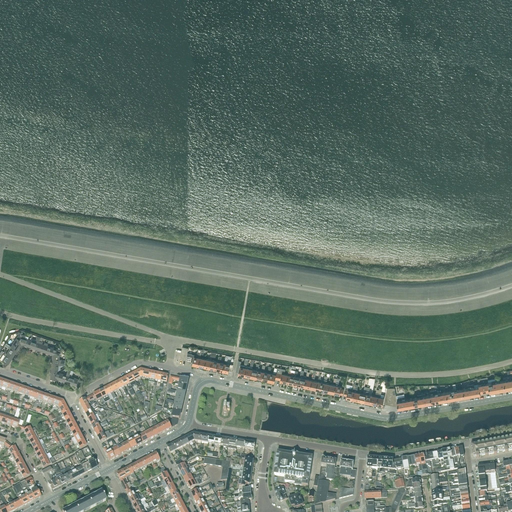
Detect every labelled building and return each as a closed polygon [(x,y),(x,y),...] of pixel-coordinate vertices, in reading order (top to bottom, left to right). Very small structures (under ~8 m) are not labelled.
[(28,346),(30,340),(24,338),(25,335),(21,334),(20,337),(19,340),(20,344),(28,346)] [(20,344),(19,340),(20,337),(18,336),(15,340),(14,339),(14,341),(11,346),(16,350),(20,344)] [(39,341),(39,340),(40,337),(37,336),(36,340),(37,340),(36,342),(31,340),(32,338),(31,338),(30,340),(28,346),(36,349),(39,341)] [(42,342),(39,341),(36,349),(45,352),(47,346),(47,344),(44,342),(43,344),(42,344),(43,342),(42,342)] [(12,357),(16,350),(11,346),(6,343),(5,345),(10,348),(7,353),(6,353),(12,357)] [(56,352),(57,349),(47,346),(45,352),(52,355),(56,352)] [(64,363),(65,360),(58,359),(59,350),(57,349),(56,352),(52,355),(52,362),(64,363)] [(200,356),(200,355),(202,349),(198,349),(196,356),(194,355),(193,362),(192,364),(198,366),(200,357),(200,358),(200,356)] [(6,353),(7,353),(4,352),(0,358),(0,359),(8,364),(12,357),(6,353)] [(244,376),(246,366),(248,360),(245,359),(244,366),(240,365),(239,372),(238,374),(244,376)] [(252,369),(254,361),(250,361),(249,364),(251,364),(250,367),(246,366),(244,376),(250,377),(252,369)] [(64,366),(64,363),(52,362),(51,370),(57,371),(58,365),(64,366)] [(270,373),(272,363),(270,362),(267,372),(264,372),(262,380),(268,381),(270,373)] [(264,372),(265,365),(263,365),(261,371),(258,370),(256,378),(262,380),(264,372)] [(276,373),(277,368),(275,368),(274,371),(273,374),(270,373),(268,381),(274,382),(275,379),(276,373)] [(285,370),(277,368),(276,373),(279,374),(281,374),(280,380),(280,382),(286,383),(288,375),(284,374),(285,370)] [(67,382),(71,370),(69,369),(67,375),(61,373),(58,379),(67,382)] [(57,372),(57,371),(51,370),(50,379),(56,379),(57,379),(58,379),(61,373),(57,372)] [(72,377),(74,371),(71,370),(67,382),(75,385),(78,379),(72,377)] [(149,380),(151,372),(141,370),(137,372),(140,379),(142,378),(149,380)] [(303,374),(303,371),(301,370),(300,377),(298,385),(304,387),(306,379),(306,376),(303,376),(303,374)] [(135,382),(140,379),(137,372),(131,375),(135,382)] [(136,385),(135,382),(131,375),(126,378),(129,384),(131,387),(136,385)] [(164,385),(167,386),(169,376),(163,375),(161,382),(160,388),(163,388),(164,385)] [(511,376),(511,377),(511,376),(503,377),(503,380),(505,389),(511,388),(511,376)] [(185,394),(188,380),(173,377),(173,380),(180,382),(179,389),(178,389),(177,392),(185,394)] [(131,387),(129,384),(126,378),(121,381),(124,387),(127,386),(129,391),(131,393),(133,392),(131,387)] [(488,383),(487,378),(478,379),(479,387),(480,392),(489,390),(488,383)] [(490,392),(505,389),(503,380),(488,383),(489,390),(490,392)] [(7,391),(7,390),(10,383),(4,381),(2,388),(6,389),(6,391),(7,391)] [(128,396),(124,387),(121,381),(115,384),(119,390),(122,389),(123,391),(126,397),(128,396)] [(113,393),(119,390),(115,384),(110,386),(113,393)] [(352,399),(355,385),(353,384),(352,388),(351,388),(345,387),(345,390),(348,390),(346,396),(346,398),(352,399)] [(367,387),(368,385),(365,384),(364,390),(363,393),(360,393),(358,401),(364,402),(367,387)] [(479,387),(474,388),(474,385),(467,386),(467,389),(462,390),(464,397),(480,394),(480,392),(479,387)] [(113,393),(110,386),(104,389),(108,396),(110,394),(113,400),(116,399),(113,393)] [(398,407),(397,401),(396,398),(395,388),(387,388),(384,404),(398,407)] [(29,401),(30,399),(30,398),(32,391),(27,389),(24,397),(23,399),(29,401)] [(108,396),(104,389),(99,392),(102,397),(102,399),(103,399),(105,403),(110,401),(108,396)] [(376,405),(379,390),(377,390),(375,396),(372,395),(372,396),(370,403),(376,405)] [(447,400),(464,397),(462,390),(446,392),(447,400)] [(139,401),(144,399),(140,391),(136,394),(139,401)] [(102,399),(102,397),(99,392),(93,395),(94,395),(95,398),(97,402),(100,400),(101,402),(102,402),(103,404),(105,403),(103,399),(102,399)] [(183,407),(185,394),(177,392),(176,395),(178,395),(176,402),(175,402),(174,405),(183,407)] [(431,403),(447,400),(446,392),(430,395),(431,403)] [(425,396),(425,394),(417,395),(417,398),(413,398),(414,406),(431,403),(430,395),(425,396)] [(405,400),(404,397),(396,398),(397,401),(398,407),(398,408),(414,406),(413,398),(405,400)] [(87,403),(85,400),(85,399),(79,403),(82,408),(88,405),(87,403)] [(94,404),(95,404),(94,402),(88,405),(82,408),(85,414),(91,411),(90,408),(92,406),(94,404)] [(181,413),(183,407),(174,405),(173,408),(175,408),(174,411),(181,413)] [(62,415),(68,412),(65,406),(59,410),(58,410),(59,411),(60,411),(62,415)] [(20,430),(21,427),(18,426),(20,420),(18,419),(19,414),(20,409),(17,408),(17,411),(14,418),(11,427),(17,429),(20,430)] [(96,413),(95,414),(93,410),(91,411),(85,414),(88,420),(94,417),(97,415),(100,414),(99,412),(96,414),(96,413)] [(181,413),(174,411),(171,410),(170,414),(171,414),(170,417),(173,418),(172,421),(177,425),(179,419),(180,419),(181,413)] [(65,421),(71,418),(68,412),(62,415),(61,416),(62,417),(63,417),(65,421)] [(6,425),(9,416),(4,415),(1,423),(6,425)] [(91,426),(97,423),(94,417),(88,420),(91,426)] [(68,427),(74,423),(71,418),(65,421),(68,427)] [(106,426),(108,425),(106,422),(99,426),(97,423),(91,426),(94,432),(100,428),(103,427),(106,426)] [(172,428),(169,423),(168,422),(162,425),(166,432),(172,428)] [(71,432),(77,429),(74,423),(68,427),(71,432)] [(160,435),(166,432),(162,425),(156,428),(160,435)] [(28,429),(23,427),(21,427),(20,430),(24,431),(24,432),(26,436),(34,432),(36,431),(34,428),(31,430),(30,428),(28,429)] [(97,437),(103,434),(100,428),(94,432),(97,437)] [(158,436),(160,435),(156,428),(150,431),(154,438),(158,436)] [(74,438),(80,435),(77,429),(71,432),(70,433),(71,434),(72,434),(74,438)] [(149,440),(154,438),(150,431),(145,434),(148,440),(148,441),(149,440)] [(29,441),(37,436),(34,432),(26,436),(29,441)] [(114,434),(110,435),(108,432),(104,434),(103,434),(97,437),(100,443),(106,440),(115,436),(114,434)] [(130,434),(132,437),(133,440),(137,447),(142,444),(140,440),(139,437),(137,434),(134,436),(132,433),(130,434)] [(148,441),(148,440),(145,434),(139,437),(140,440),(142,444),(148,441)] [(195,444),(194,441),(195,441),(194,440),(193,434),(186,438),(187,440),(189,444),(192,443),(193,444),(195,444)] [(203,436),(194,434),(193,434),(194,440),(195,441),(201,442),(202,440),(203,436)] [(83,440),(80,435),(74,438),(73,439),(73,440),(74,439),(77,444),(83,440)] [(37,436),(29,441),(31,445),(39,441),(37,436)] [(7,448),(10,445),(6,442),(6,441),(0,439),(0,438),(0,446),(1,447),(1,448),(3,449),(4,446),(7,448)] [(189,444),(187,440),(186,438),(182,440),(180,441),(183,447),(189,444)] [(229,440),(222,439),(222,440),(221,446),(223,446),(228,447),(228,446),(229,440)] [(508,451),(511,451),(508,439),(499,441),(500,442),(498,442),(498,441),(488,443),(490,454),(494,454),(494,455),(497,455),(497,453),(499,453),(499,452),(502,451),(503,452),(505,452),(505,453),(508,453),(508,451)] [(86,446),(83,440),(77,444),(76,444),(77,447),(78,446),(80,450),(86,446)] [(137,447),(133,440),(132,440),(128,442),(132,450),(137,447)] [(236,450),(237,448),(237,446),(238,441),(229,440),(228,446),(228,447),(228,449),(236,450)] [(33,450),(42,446),(39,441),(31,445),(33,450)] [(177,451),(183,447),(180,441),(174,444),(177,451)] [(132,450),(128,442),(122,445),(126,452),(132,450)] [(121,455),(117,448),(114,443),(112,444),(115,449),(112,451),(111,451),(115,458),(121,455)] [(255,444),(246,443),(245,449),(254,451),(256,444),(255,444)] [(488,455),(490,454),(488,443),(480,445),(478,446),(478,445),(471,446),(473,456),(476,456),(476,459),(479,458),(479,455),(482,455),(482,456),(485,455),(485,457),(488,456),(488,455)] [(179,454),(177,451),(174,444),(167,448),(171,454),(175,452),(176,455),(179,454)] [(14,448),(10,445),(7,448),(10,450),(7,451),(8,454),(10,453),(11,457),(18,453),(15,447),(14,448)] [(121,455),(126,452),(122,445),(117,448),(121,455)] [(36,455),(44,450),(42,446),(33,450),(36,455)] [(93,460),(87,448),(82,451),(84,455),(85,455),(89,462),(87,463),(91,471),(97,468),(93,460)] [(111,451),(108,453),(106,448),(104,450),(106,454),(110,461),(115,458),(111,451)] [(38,459),(47,455),(44,450),(36,455),(38,459)] [(448,471),(450,470),(446,451),(442,452),(444,465),(446,464),(447,467),(448,471)] [(87,463),(82,454),(81,452),(75,455),(79,462),(77,463),(78,466),(80,465),(81,468),(85,474),(87,473),(91,471),(87,463)] [(21,459),(18,454),(18,453),(11,457),(10,457),(11,460),(13,459),(14,462),(21,459)] [(41,464),(49,460),(49,459),(52,458),(49,453),(47,455),(38,459),(41,464)] [(153,463),(160,459),(157,453),(150,457),(153,463)] [(284,454),(278,453),(276,461),(276,462),(276,463),(276,465),(275,467),(275,468),(274,476),(278,476),(286,477),(285,482),(294,484),(294,485),(308,487),(309,481),(311,469),(313,469),(313,465),(311,465),(312,458),(306,457),(298,456),(298,455),(296,455),(294,455),(292,454),(292,455),(284,454)] [(146,467),(153,463),(150,457),(143,460),(146,467)] [(409,468),(416,466),(414,457),(407,458),(409,468)] [(24,465),(21,460),(21,459),(14,462),(17,468),(24,465)] [(253,462),(253,461),(242,459),(241,466),(252,468),(253,465),(254,462),(253,462)] [(325,460),(325,459),(322,459),(319,480),(315,480),(315,478),(314,488),(318,489),(316,506),(321,504),(335,500),(336,495),(327,494),(329,483),(329,481),(335,482),(336,477),(335,477),(337,469),(336,469),(335,469),(336,461),(332,461),(332,460),(328,460),(325,460)] [(395,470),(404,469),(402,459),(393,461),(395,470)] [(43,469),(52,465),(49,460),(41,464),(43,469)] [(140,470),(146,467),(143,460),(137,464),(140,470)] [(395,470),(393,461),(388,461),(388,470),(390,470),(390,474),(391,474),(391,478),(393,478),(393,475),(396,475),(395,470)] [(342,462),(341,462),(340,469),(337,469),(335,477),(336,477),(355,479),(356,472),(353,471),(354,464),(353,464),(346,463),(342,462)] [(193,467),(197,465),(196,463),(189,467),(189,466),(186,467),(185,464),(178,468),(181,473),(193,467)] [(141,473),(140,470),(137,464),(130,467),(134,475),(134,474),(134,473),(138,471),(139,474),(141,473)] [(27,470),(24,466),(24,465),(17,468),(20,474),(27,470)] [(66,484),(61,475),(58,468),(56,465),(50,468),(41,473),(51,492),(63,486),(62,486),(66,484)] [(138,483),(134,475),(130,467),(123,471),(127,478),(130,476),(131,477),(133,479),(137,486),(139,484),(138,483)] [(191,470),(194,469),(193,467),(181,473),(184,479),(191,475),(193,474),(191,470)] [(75,471),(71,473),(68,468),(66,469),(68,472),(72,481),(75,480),(74,479),(78,477),(75,471)] [(82,476),(85,474),(81,468),(75,471),(78,477),(82,475),(82,476)] [(30,476),(27,471),(27,470),(20,474),(23,479),(30,476)] [(124,480),(127,478),(123,471),(117,474),(120,481),(121,481),(122,483),(121,483),(126,492),(132,489),(129,484),(127,485),(125,481),(124,482),(124,480)] [(70,482),(72,481),(68,472),(66,473),(61,475),(66,484),(70,482)] [(154,488),(159,485),(170,479),(167,473),(158,478),(161,482),(155,485),(154,485),(153,486),(154,488)] [(430,483),(447,481),(446,474),(444,474),(445,479),(438,479),(438,476),(430,477),(430,482),(430,483)] [(186,484),(187,484),(196,479),(199,478),(201,477),(200,475),(195,477),(195,476),(192,478),(191,475),(184,479),(186,484)] [(36,489),(33,482),(31,478),(24,481),(29,491),(31,493),(34,501),(41,497),(37,489),(36,489)] [(251,484),(251,481),(250,481),(250,480),(240,478),(239,478),(240,478),(239,486),(240,486),(240,490),(245,490),(245,489),(246,484),(250,485),(250,484),(251,484)] [(165,490),(173,485),(170,479),(159,485),(154,488),(155,489),(157,488),(163,486),(165,490)] [(197,481),(196,479),(187,484),(190,489),(198,485),(199,484),(197,481)] [(29,491),(24,481),(19,484),(22,490),(25,489),(26,492),(24,493),(25,496),(29,503),(34,501),(31,493),(29,491)] [(22,507),(29,503),(25,496),(24,493),(22,490),(19,484),(12,488),(17,498),(17,499),(18,501),(22,507)] [(165,497),(176,491),(173,485),(165,490),(167,494),(164,495),(165,497)] [(282,495),(285,495),(283,488),(275,491),(277,497),(278,499),(278,500),(278,501),(279,502),(280,502),(281,502),(282,502),(283,501),(284,500),(287,499),(286,496),(283,497),(282,495)] [(134,493),(139,491),(138,489),(135,491),(135,490),(127,494),(130,500),(136,497),(134,493)] [(202,491),(199,493),(198,490),(191,493),(194,499),(203,494),(202,492),(203,492),(202,491)] [(173,500),(179,497),(176,491),(165,497),(164,497),(166,500),(169,498),(171,501),(173,500)] [(381,494),(381,492),(381,491),(370,492),(365,492),(365,499),(366,499),(372,499),(381,499),(381,494)] [(93,508),(106,501),(101,492),(88,499),(93,508)] [(0,511),(10,511),(7,507),(8,507),(1,494),(0,494),(0,511)] [(204,496),(203,494),(194,499),(197,504),(203,501),(202,498),(205,496),(204,496)] [(140,501),(142,501),(139,495),(136,497),(130,500),(133,505),(140,501)] [(303,505),(300,495),(289,499),(290,501),(289,501),(290,505),(291,505),(292,506),(295,505),(296,508),(303,505)] [(176,505),(182,502),(179,497),(173,500),(175,503),(169,506),(170,509),(171,508),(174,507),(176,505)] [(78,511),(84,511),(93,508),(88,499),(75,506),(78,511)] [(142,503),(146,501),(145,499),(142,501),(140,501),(133,505),(136,511),(144,506),(142,503)] [(10,501),(9,500),(8,501),(7,501),(8,503),(9,503),(10,505),(8,507),(7,507),(10,511),(12,511),(16,510),(13,504),(12,502),(11,501),(10,501)] [(16,502),(15,501),(12,502),(13,504),(16,510),(22,507),(18,501),(16,502)] [(205,504),(203,501),(197,504),(200,510),(206,506),(209,505),(208,503),(205,504)] [(180,511),(185,508),(182,502),(176,505),(180,511)] [(211,506),(213,505),(212,503),(211,503),(209,505),(206,506),(200,510),(200,511),(207,511),(209,511),(208,509),(212,507),(211,506)]
